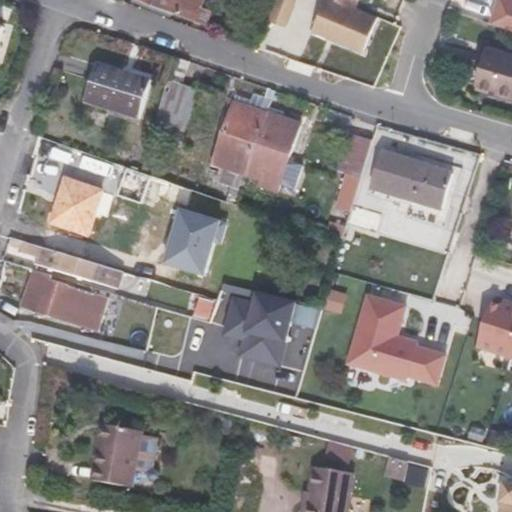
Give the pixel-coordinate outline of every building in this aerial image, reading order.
[(149,0),(208,24),(213,12),(202,7),(204,0),(149,0)] [(294,3),(286,0),(276,0),(268,22),(284,28),(294,3)] [(343,0),(321,0),(311,27),(362,47),(375,13),(353,4),(343,0)] [(511,0),(496,0),(489,23),(511,30),(511,0)] [(479,81),(511,91),(511,51),(490,45),(479,81)] [(175,58),(149,148),(163,152),(170,128),(184,132),(188,121),(190,121),(195,103),(193,102),(196,91),(182,87),(190,63),(175,58)] [(140,119),(152,80),(98,64),(87,103),(140,119)] [(251,108),(268,113),(273,99),(256,93),(253,99),(251,108)] [(232,189),(228,201),(238,205),(247,179),(268,113),(251,108),(253,99),(238,94),(213,166),(221,170),(217,183),(232,189)] [(268,113),(247,179),(278,189),(300,124),(268,113)] [(328,234),(344,240),(373,142),(350,134),(338,170),(347,173),(328,234)] [(443,211),(454,174),(382,152),(372,188),(443,211)] [(134,175),(130,193),(220,212),(224,194),(134,175)] [(89,235),(104,191),(66,179),(52,222),(89,235)] [(112,287),(116,271),(41,249),(37,265),(112,287)] [(51,275),(38,271),(26,310),(39,314),(58,320),(98,332),(108,297),(70,285),(50,279),(51,275)] [(110,292),(51,275),(50,279),(108,297),(110,292)] [(297,300),(255,290),(253,300),(233,295),(224,333),(245,339),(242,355),(282,364),(297,300)] [(209,314),(213,299),(194,294),(191,309),(209,314)] [(408,306),(369,295),(351,364),(410,380),(412,376),(446,386),(454,356),(425,348),(426,344),(405,338),(404,341),(399,340),(400,336),(408,306)] [(511,303),(494,298),(479,341),(511,352),(511,303)] [(372,383),(375,371),(354,366),(351,378),(372,383)] [(144,441),(145,435),(105,428),(95,483),(136,490),(139,473),(150,475),(155,471),(159,444),(144,441)] [(391,455),(386,474),(426,485),(431,467),(391,455)] [(347,511),(355,473),(315,465),(306,511),(347,511)] [(507,504),(505,511),(511,511),(511,484),(506,484),(502,503),(507,504)] [(349,511),(361,511),(363,495),(352,494),(349,511)]
